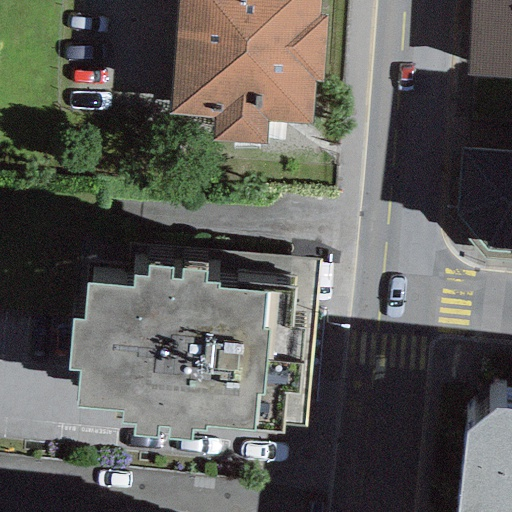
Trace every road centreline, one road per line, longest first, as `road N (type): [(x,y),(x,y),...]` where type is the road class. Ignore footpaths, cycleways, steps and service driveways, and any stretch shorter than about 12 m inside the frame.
road 1 (secondary): [(411,0),(390,303)]
road 2 (secondary): [(390,303),(367,511)]
road 3 (residential): [(390,303),(511,315)]
